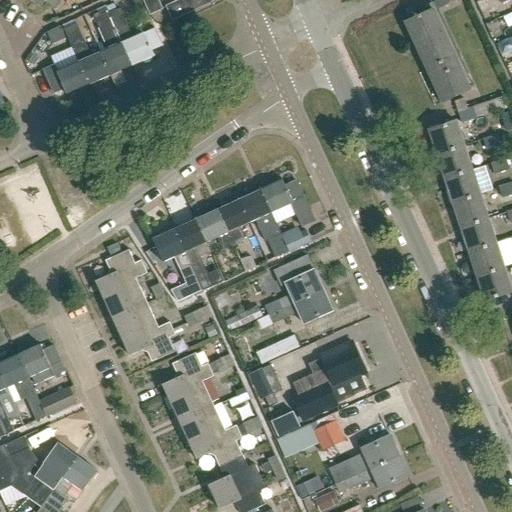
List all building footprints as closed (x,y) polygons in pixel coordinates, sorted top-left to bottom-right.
[(31,0),(40,6),(44,1),(54,8),(59,0),(31,0)] [(143,0),(150,15),(163,9),(158,0),(176,0),(164,6),(171,20),(193,10),(188,0),(143,0)] [(433,0),(438,9),(458,0),(433,0)] [(112,22),(130,66),(153,56),(151,51),(161,46),(154,29),(131,38),(118,9),(108,13),(112,22)] [(112,22),(108,13),(108,14),(106,10),(92,16),(106,49),(99,53),(109,76),(130,66),(112,22)] [(441,103),(469,90),(432,10),(404,23),(441,103)] [(109,76),(99,53),(89,57),(75,25),(64,30),(68,41),(74,55),(87,85),(109,76)] [(87,85),(74,55),(41,70),(52,94),(63,90),(65,95),(87,85)] [(26,68),(35,93),(47,89),(38,64),(26,68)] [(461,123),(508,108),(504,97),(467,109),(464,98),(454,102),(461,123)] [(436,156),(462,147),(454,122),(428,131),(436,156)] [(486,150),(501,146),(497,134),(482,139),(486,150)] [(444,180),(470,171),(462,147),(436,156),(444,180)] [(494,175),(509,170),(505,159),(490,163),(494,175)] [(452,204),(479,195),(470,171),(444,180),(452,204)] [(260,191),(271,214),(291,205),(302,228),(315,223),(296,181),(285,186),(282,181),(260,191)] [(501,199),(511,195),(511,182),(498,187),(501,199)] [(249,224),(255,221),(265,242),(281,235),(271,214),(260,191),(239,200),(249,224)] [(460,228),(487,220),(479,195),(452,204),(460,228)] [(239,228),(249,224),(239,200),(217,210),(228,233),(234,246),(244,241),(239,228)] [(223,251),(234,246),(228,233),(217,210),(196,220),(206,243),(217,238),(223,251)] [(174,230),(188,261),(197,279),(202,292),(213,287),(195,248),(206,243),(196,220),(174,230)] [(469,252),(495,244),(487,220),(460,228),(469,252)] [(188,261),(174,230),(152,240),(163,263),(174,258),(179,270),(190,265),(188,261)] [(283,240),(288,253),(311,243),(305,230),(283,240)] [(278,257),(288,253),(283,240),(273,246),(278,257)] [(106,249),(111,258),(121,254),(117,244),(106,249)] [(477,276),(503,268),(495,244),(469,252),(477,276)] [(101,295),(136,279),(147,274),(141,261),(135,263),(129,250),(121,254),(111,258),(105,261),(111,274),(95,282),(101,295)] [(239,260),(245,272),(256,268),(251,256),(239,260)] [(269,316),(323,291),(314,270),(313,270),(307,257),(274,272),(281,286),(285,284),(290,295),(265,307),(269,316)] [(503,268),(477,276),(485,302),(511,293),(503,268)] [(112,319),(147,303),(136,279),(101,295),(112,319)] [(202,292),(197,279),(196,280),(187,286),(192,297),(202,292)] [(269,316),(257,321),(261,330),(273,324),(298,313),(304,325),(333,312),(323,291),(269,316)] [(123,344),(158,328),(147,303),(112,319),(123,344)] [(188,328),(212,317),(207,306),(183,317),(188,328)] [(229,332),(262,317),(257,307),(224,322),(229,332)] [(169,323),(158,328),(123,344),(129,356),(145,349),(151,363),(175,352),(169,339),(175,336),(169,323)] [(261,365),(300,347),(294,335),(256,353),(261,365)] [(366,373),(352,343),(321,357),(326,369),(293,384),(298,396),(293,398),(303,421),(337,405),(336,403),(364,390),(358,376),(366,373)] [(18,355),(28,378),(32,386),(64,372),(61,364),(61,363),(54,346),(43,351),(40,345),(18,355)] [(168,398),(202,382),(214,377),(208,364),(201,367),(195,353),(172,364),(178,378),(162,385),(168,398)] [(0,363),(0,372),(7,388),(13,385),(20,399),(25,397),(35,421),(36,422),(45,417),(38,403),(39,402),(32,386),(28,378),(18,355),(0,363)] [(219,373),(234,366),(229,355),(213,362),(219,373)] [(0,403),(0,391),(7,388),(0,372),(0,429),(3,437),(13,432),(8,421),(0,403)] [(230,396),(244,389),(238,376),(223,382),(230,396)] [(179,422),(214,406),(202,382),(168,398),(179,422)] [(252,388),(258,401),(272,394),(267,382),(252,388)] [(45,417),(74,404),(67,389),(39,402),(38,403),(45,417)] [(246,392),(236,396),(229,399),(233,407),(249,399),(246,392)] [(190,447),(225,431),(214,406),(179,422),(190,447)] [(267,423),(274,438),(297,428),(290,413),(267,423)] [(247,435),(262,428),(257,417),(242,425),(247,435)] [(344,440),(336,422),(314,432),(323,450),(344,440)] [(218,465),(241,454),(236,442),(242,439),(236,426),(225,431),(190,447),(196,460),(212,452),(218,465)] [(290,435),(275,441),(283,459),(298,453),(290,435)] [(335,486),(344,481),(399,456),(389,435),(360,449),(365,458),(329,473),(335,486)] [(18,477),(10,459),(30,450),(24,437),(4,446),(0,447),(0,491),(11,487),(18,477)] [(41,508),(77,457),(58,443),(43,464),(44,464),(22,494),(41,508)] [(213,498),(259,477),(254,464),(247,467),(241,454),(218,465),(224,478),(208,485),(213,498)] [(272,471),(280,467),(275,456),(267,460),(272,471)] [(380,491),(409,477),(399,456),(344,481),(335,486),(338,494),(374,479),(380,491)] [(77,457),(41,508),(47,511),(58,511),(68,499),(64,496),(72,485),(82,492),(97,471),(77,457)] [(280,467),(272,471),(276,482),(285,478),(280,467)] [(259,477),(213,498),(219,510),(235,503),(239,511),(250,511),(265,505),(259,492),(265,489),(259,477)] [(307,482),(294,488),(299,500),(312,494),(307,482)] [(319,511),(332,506),(327,495),(313,502),(317,511),(319,511)]
